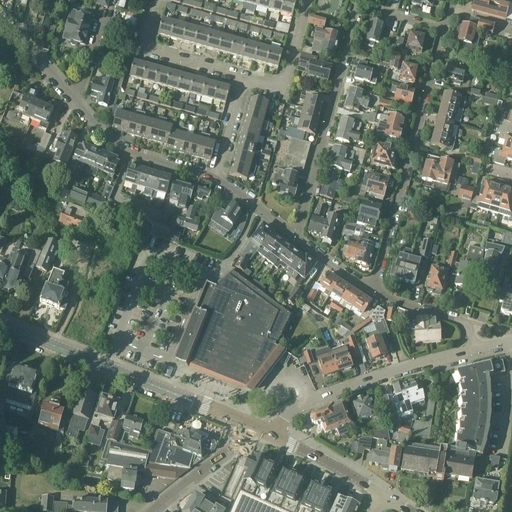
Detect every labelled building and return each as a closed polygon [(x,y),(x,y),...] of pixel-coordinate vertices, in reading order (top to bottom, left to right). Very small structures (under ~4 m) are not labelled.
[(270,0),(257,0),(256,7),(268,10),(270,0)] [(283,0),(270,0),(268,10),(280,14),(283,0)] [(292,0),(283,0),(280,14),(292,17),(296,1),(292,0)] [(474,0),(473,9),(472,9),(472,11),(474,12),(474,11),(504,19),(506,20),(507,18),(506,18),(509,5),(496,2),(496,0),(474,0)] [(216,14),(227,17),(229,12),(217,8),(216,14)] [(201,19),(202,14),(191,11),(189,16),(201,19)] [(71,12),(65,33),(70,35),(69,41),(71,41),(71,43),(72,45),(73,46),(75,46),(76,45),(77,43),(85,45),(93,18),(71,12)] [(229,12),(227,17),(237,20),(238,14),(229,12)] [(311,16),(309,25),(324,29),(326,20),(311,16)] [(469,27),(476,29),(487,32),(486,34),(492,36),(495,24),(471,18),(469,27)] [(170,39),(174,23),(162,20),(158,36),(170,39)] [(236,23),(227,21),(225,26),(234,29),(236,23)] [(380,44),(385,26),(370,22),(364,45),(374,47),(375,43),(380,44)] [(182,43),(186,27),(174,23),(170,39),(182,43)] [(288,33),(289,26),(277,23),(275,30),(288,33)] [(474,36),(476,29),(469,27),(463,25),(462,27),(459,26),(455,39),(459,40),(458,42),(464,43),(463,47),(464,50),(474,52),(476,51),(480,38),(474,36)] [(194,46),(198,30),(186,27),(182,43),(194,46)] [(206,49),(210,33),(198,30),(194,46),(206,49)] [(315,41),(337,47),(339,36),(317,30),(315,39),(315,41)] [(422,52),(426,36),(410,32),(406,48),(422,52)] [(210,33),(206,49),(218,52),(222,36),(210,33)] [(393,50),(397,34),(391,33),(387,49),(393,50)] [(222,36),(218,52),(230,56),(234,40),(222,36)] [(406,56),(407,52),(401,50),(404,40),(397,38),(393,53),(406,56)] [(242,59),(246,43),(234,40),(230,56),(242,59)] [(334,58),(337,47),(315,41),(313,50),(304,47),(302,53),(311,56),(313,51),(319,53),(318,53),(334,58)] [(254,62),(258,46),(246,43),(242,59),(254,62)] [(266,65),(270,50),(258,46),(254,62),(266,65)] [(282,53),(270,50),(266,65),(278,69),(282,53)] [(418,67),(403,64),(401,61),(402,57),(404,57),(392,54),(389,68),(397,70),(397,71),(401,72),(399,79),(415,83),(418,67)] [(317,59),(302,55),(299,70),(309,73),(308,77),(328,82),(331,68),(316,63),(317,59)] [(377,58),(376,65),(387,68),(389,61),(377,58)] [(367,63),(359,61),(358,66),(355,78),(369,82),(369,83),(375,85),(377,79),(370,77),(372,70),(366,68),(367,63)] [(141,81),(146,65),(134,62),(129,78),(141,81)] [(507,67),(492,63),(489,72),(504,77),(507,67)] [(153,85),(158,69),(146,65),(141,81),(153,85)] [(443,77),(445,77),(445,78),(462,83),(464,75),(468,76),(469,71),(448,66),(446,72),(444,72),(443,77)] [(165,88),(170,72),(158,69),(153,85),(165,88)] [(121,88),(125,73),(119,71),(115,86),(114,86),(121,88)] [(177,91),(182,75),(170,72),(165,88),(177,91)] [(189,95),(194,79),(182,75),(177,91),(189,95)] [(113,86),(114,84),(109,82),(108,87),(102,86),(104,81),(95,78),(90,96),(97,98),(96,102),(99,103),(98,105),(107,107),(110,96),(118,98),(121,88),(114,86),(115,86),(113,86)] [(201,98),(206,82),(194,79),(189,95),(201,98)] [(213,101),(218,85),(206,82),(201,98),(213,101)] [(230,89),(218,85),(213,101),(226,105),(230,89)] [(413,97),(414,92),(393,86),(391,93),(397,94),(395,100),(411,104),(412,103),(413,102),(414,98),(413,97)] [(472,88),(470,95),(479,97),(481,90),(472,88)] [(347,98),(378,106),(380,98),(372,96),(371,101),(363,98),(364,93),(349,89),(347,98)] [(23,116),(33,120),(40,103),(33,100),(36,92),(30,90),(27,97),(25,96),(19,110),(24,112),(23,116)] [(445,94),(441,106),(463,111),(465,105),(462,104),(463,99),(459,98),(445,94)] [(305,102),(303,108),(321,113),(324,102),(301,96),(300,100),(305,102)] [(482,98),(480,104),(496,108),(497,102),(496,101),(497,98),(490,97),(489,100),(482,98)] [(378,106),(347,98),(344,108),(359,112),(359,108),(369,111),(370,106),(377,108),(378,106)] [(251,99),(248,110),(265,115),(267,108),(273,110),(274,105),(251,99)] [(380,100),(379,105),(392,109),(393,103),(380,100)] [(54,109),(40,103),(33,120),(40,123),(38,127),(46,130),(50,122),(48,121),(54,109)] [(186,106),(184,112),(194,114),(195,109),(186,106)] [(438,119),(453,123),(453,122),(460,124),(463,111),(441,106),(438,119)] [(123,133),(128,115),(122,113),(123,108),(119,107),(112,130),(123,133)] [(321,113),(303,108),(303,109),(298,107),(297,111),(302,113),(300,120),(318,124),(321,113)] [(196,115),(209,119),(210,114),(197,110),(196,115)] [(264,122),(265,115),(248,110),(245,120),(268,127),(269,123),(264,122)] [(511,111),(510,111),(506,122),(504,122),(502,128),(511,130),(511,111)] [(134,136),(141,113),(137,112),(135,117),(128,115),(123,133),(134,136)] [(145,139),(150,121),(144,120),(145,114),(141,113),(134,136),(145,139)] [(361,121),(373,124),(374,123),(376,115),(369,113),(369,116),(363,114),(361,121)] [(379,124),(402,130),(403,126),(404,126),(405,123),(404,121),(404,120),(396,118),(397,115),(388,113),(387,117),(381,116),(379,124)] [(156,142),(163,119),(159,118),(157,123),(150,121),(145,139),(156,142)] [(171,131),(172,132),(173,128),(166,126),(167,120),(163,119),(156,142),(167,145),(171,131)] [(341,119),(338,130),(358,135),(359,128),(360,128),(361,125),(355,123),(341,119)] [(453,123),(438,119),(434,133),(456,138),(458,128),(452,126),(453,123)] [(266,131),(268,127),(245,120),(242,131),(259,137),(261,130),(266,131)] [(318,124),(300,120),(298,126),(293,125),(292,129),(289,128),(286,137),(291,139),(298,141),(301,132),(315,136),(318,124)] [(401,133),(402,130),(379,124),(379,125),(374,123),(373,124),(373,126),(378,127),(376,132),(383,134),(381,138),(390,141),(391,139),(399,141),(399,139),(401,139),(402,136),(401,134),(401,133)] [(511,130),(502,128),(500,127),(498,133),(500,134),(499,139),(506,141),(504,147),(511,149),(511,137),(511,136),(511,130)] [(177,153),(183,129),(180,128),(178,133),(172,132),(171,131),(167,145),(166,149),(177,153)] [(188,156),(193,138),(186,136),(188,130),(183,129),(177,153),(188,156)] [(358,135),(338,130),(335,140),(349,143),(350,140),(356,142),(356,141),(360,142),(362,136),(358,135)] [(261,149),(261,150),(267,151),(268,147),(263,145),(257,144),(259,137),(242,131),(238,142),(261,149)] [(46,150),(51,136),(45,133),(39,147),(46,150)] [(65,133),(64,136),(62,141),(59,140),(55,150),(58,151),(55,157),(53,161),(65,166),(77,138),(76,138),(74,135),(71,134),(68,134),(65,133)] [(456,138),(434,133),(431,145),(446,149),(446,150),(452,152),(456,138)] [(199,159),(205,135),(202,134),(200,140),(193,138),(188,156),(199,159)] [(205,135),(199,159),(211,162),(216,144),(208,142),(210,137),(205,135)] [(298,141),(291,139),(284,165),(304,171),(311,144),(298,141)] [(260,153),(261,150),(261,149),(238,142),(235,153),(253,159),(255,152),(260,153)] [(78,162),(84,164),(90,147),(80,143),(69,172),(73,174),(76,166),(78,162)] [(396,161),(399,153),(390,150),(390,149),(385,148),(385,149),(374,146),(372,154),(375,155),(372,164),(394,170),(395,169),(397,163),(396,161)] [(97,150),(90,147),(84,164),(89,166),(86,173),(90,175),(99,152),(96,151),(97,150)] [(333,148),(331,157),(354,164),(355,162),(352,161),(354,156),(359,158),(357,165),(362,166),(366,151),(350,147),(349,152),(333,148)] [(511,149),(504,147),(502,153),(495,151),(492,162),(504,166),(505,160),(507,160),(507,161),(511,162),(511,149)] [(104,154),(99,152),(90,175),(95,177),(98,170),(103,172),(110,155),(104,153),(104,154)] [(251,166),(253,159),(235,153),(232,164),(255,171),(256,167),(251,166)] [(120,160),(110,155),(103,172),(109,174),(106,181),(111,183),(120,160)] [(483,159),(468,155),(466,161),(481,165),(483,159)] [(354,164),(331,157),(328,167),(349,173),(351,165),(361,168),(362,166),(357,165),(354,164)] [(442,173),(456,177),(459,165),(428,157),(424,171),(433,173),(433,171),(442,173)] [(254,175),(255,171),(232,164),(229,176),(247,181),(249,174),(254,175)] [(136,191),(138,186),(135,186),(141,166),(137,165),(136,167),(130,165),(125,183),(133,185),(132,189),(136,191)] [(145,189),(150,171),(144,170),(145,167),(141,166),(135,186),(138,186),(145,189)] [(298,175),(280,170),(278,170),(277,175),(275,174),(272,184),(280,187),(277,196),(292,200),(293,196),(294,196),(297,187),(294,187),(298,175)] [(156,192),(162,172),(158,171),(157,173),(150,171),(145,189),(153,191),(152,195),(157,196),(158,192),(156,192)] [(451,181),(456,182),(455,185),(460,186),(462,178),(456,177),(442,173),(433,171),(433,173),(424,171),(424,172),(422,173),(420,177),(422,180),(435,183),(434,189),(448,192),(451,181)] [(156,192),(158,192),(166,195),(171,178),(165,176),(165,173),(162,172),(156,192)] [(325,180),(338,184),(340,176),(327,172),(325,180)] [(363,184),(385,190),(386,187),(390,188),(392,182),(388,180),(370,175),(370,177),(365,175),(363,184)] [(338,184),(325,180),(322,188),(335,192),(340,193),(343,186),(338,184)] [(174,182),(169,201),(178,204),(177,208),(178,209),(183,191),(181,190),(183,183),(176,181),(176,183),(174,182)] [(477,208),(488,211),(496,184),(489,182),(488,184),(484,183),(482,190),(479,197),(480,197),(479,199),(473,197),(471,204),(470,209),(476,211),(477,208)] [(178,209),(186,211),(189,200),(190,201),(194,188),(192,187),(193,185),(183,183),(181,190),(183,191),(178,209)] [(59,184),(55,195),(66,199),(69,192),(65,190),(66,187),(59,184)] [(385,190),(363,184),(360,192),(362,192),(361,194),(364,195),(365,193),(371,194),(370,197),(383,200),(385,190)] [(496,184),(488,211),(499,215),(506,190),(502,189),(503,186),(496,184)] [(101,198),(108,201),(113,189),(106,186),(101,198)] [(474,189),(462,186),(458,200),(461,201),(470,203),(474,189)] [(511,188),(506,187),(506,190),(499,215),(510,218),(509,222),(511,223),(511,188)] [(207,205),(211,191),(199,188),(195,201),(207,205)] [(335,192),(322,188),(320,195),(333,199),(335,192)] [(108,201),(101,198),(89,193),(88,195),(73,189),(69,199),(103,213),(108,201)] [(470,203),(461,201),(459,208),(468,210),(470,203)] [(64,209),(64,210),(59,222),(64,224),(64,225),(69,228),(70,226),(81,230),(85,220),(88,221),(91,212),(69,204),(67,210),(64,209)] [(106,215),(111,217),(116,206),(110,204),(106,215)] [(364,218),(377,222),(378,218),(382,219),(385,210),(363,204),(357,225),(362,226),(364,218)] [(235,219),(240,211),(231,205),(219,223),(224,226),(227,221),(231,224),(232,223),(233,224),(236,220),(235,219)] [(309,233),(321,237),(326,221),(322,220),(326,208),(318,205),(314,217),(313,217),(308,231),(309,233)] [(116,206),(111,217),(117,220),(122,209),(116,206)] [(185,220),(193,222),(197,210),(189,208),(185,220)] [(122,209),(117,220),(122,222),(127,211),(122,209)] [(419,220),(421,212),(409,209),(407,217),(419,220)] [(127,211),(122,222),(128,225),(132,214),(127,211)] [(133,227),(138,216),(132,214),(128,225),(133,227)] [(326,221),(321,237),(321,239),(323,239),(322,243),(330,246),(339,216),(333,214),(332,216),(328,215),(326,221)] [(424,222),(436,226),(438,218),(426,214),(424,222)] [(138,216),(133,227),(139,230),(143,219),(138,216)] [(466,218),(458,216),(456,222),(464,225),(466,218)] [(377,222),(364,218),(362,226),(357,225),(356,230),(361,231),(372,234),(373,230),(375,230),(375,228),(377,228),(378,225),(377,224),(377,222)] [(144,232),(149,221),(143,219),(139,230),(144,232)] [(186,220),(184,229),(197,232),(199,224),(186,220)] [(149,221),(144,232),(150,234),(154,224),(149,221)] [(154,224),(150,234),(155,237),(155,236),(159,226),(154,224)] [(155,236),(165,240),(168,232),(169,230),(159,226),(155,236)] [(241,257),(235,268),(243,272),(245,269),(244,269),(249,261),(250,262),(256,253),(260,247),(261,247),(271,233),(263,226),(252,240),(241,257)] [(344,231),(353,234),(351,243),(349,243),(345,257),(355,261),(362,239),(364,234),(360,233),(361,231),(346,227),(344,231)] [(165,240),(177,245),(180,237),(168,232),(165,240)] [(265,259),(269,254),(280,239),(275,236),(271,233),(261,247),(260,247),(256,253),(265,259)] [(511,247),(511,234),(506,233),(503,245),(511,247)] [(362,239),(355,261),(355,263),(361,265),(360,266),(362,269),(365,270),(368,269),(376,244),(366,241),(368,235),(364,234),(362,239)] [(269,254),(265,259),(273,266),(274,265),(288,246),(285,243),(280,239),(269,254)] [(61,246),(47,240),(35,269),(47,273),(51,262),(54,263),(61,246)] [(432,243),(423,241),(419,258),(428,260),(432,243)] [(280,266),(284,270),(297,252),(288,246),(274,265),(273,266),(277,270),(280,266)] [(499,258),(500,256),(500,257),(504,250),(486,246),(484,253),(486,253),(483,268),(489,270),(488,272),(490,274),(493,275),(495,273),(497,266),(501,266),(502,259),(499,258)] [(481,270),(483,261),(482,260),(484,251),(470,247),(465,266),(455,263),(452,275),(457,277),(455,285),(456,287),(457,287),(456,291),(456,292),(465,294),(466,294),(467,290),(469,289),(475,265),(481,267),(480,270),(481,270)] [(410,258),(412,251),(401,248),(400,252),(396,265),(393,264),(390,276),(393,277),(393,279),(401,282),(407,261),(409,262),(410,258)] [(16,258),(19,251),(15,249),(12,256),(11,256),(9,262),(0,258),(0,284),(4,286),(16,258)] [(35,267),(41,253),(34,250),(28,264),(35,267)] [(25,254),(19,251),(16,258),(4,286),(4,287),(5,291),(10,293),(13,291),(19,275),(18,274),(24,259),(23,259),(25,254)] [(412,251),(410,258),(409,262),(407,261),(401,282),(413,285),(414,283),(418,285),(420,276),(416,275),(419,261),(417,260),(418,258),(411,256),(412,251)] [(283,271),(287,274),(286,275),(291,279),(305,259),(297,252),(284,270),(283,271)] [(453,271),(457,255),(450,253),(446,269),(453,271)] [(305,259),(291,279),(295,282),(299,276),(304,280),(315,265),(305,259)] [(441,292),(446,274),(439,272),(440,268),(434,266),(433,269),(430,277),(429,277),(428,283),(429,283),(427,291),(433,293),(432,295),(440,297),(441,292)] [(251,273),(245,269),(243,272),(241,274),(247,278),(251,273)] [(65,275),(64,274),(54,270),(40,302),(59,310),(59,309),(65,311),(68,303),(63,301),(64,298),(67,297),(68,293),(67,290),(69,284),(65,275)] [(207,285),(177,358),(256,390),(285,353),(277,349),(293,316),(233,270),(212,287),(207,285)] [(328,297),(331,293),(330,293),(338,281),(328,274),(320,286),(326,290),(323,295),(328,297)] [(503,313),(511,315),(511,311),(511,304),(507,304),(508,301),(507,301),(509,293),(510,287),(507,286),(508,280),(504,279),(499,303),(503,304),(501,311),(503,313)] [(330,293),(331,293),(341,300),(349,288),(338,281),(330,293)] [(349,288),(341,300),(352,307),(359,295),(349,288)] [(293,307),(302,295),(294,289),(285,301),(293,307)] [(311,304),(317,294),(312,290),(306,301),(311,304)] [(352,307),(362,314),(368,307),(370,302),(359,295),(352,307)] [(330,308),(335,311),(339,305),(333,302),(329,307),(330,308)] [(340,314),(344,309),(339,305),(335,311),(340,314)] [(378,306),(374,311),(369,317),(369,318),(375,323),(376,324),(374,324),(377,333),(378,333),(380,338),(389,334),(383,317),(385,312),(378,306)] [(362,314),(360,317),(365,320),(369,317),(374,311),(368,307),(362,314)] [(395,323),(397,309),(387,308),(385,321),(395,323)] [(412,330),(419,330),(419,340),(438,339),(437,320),(414,314),(405,311),(402,319),(412,322),(415,322),(412,323),(410,325),(410,328),(412,330)] [(367,319),(359,325),(362,328),(369,323),(372,321),(369,318),(367,319)] [(349,333),(352,330),(344,323),(340,327),(347,332),(349,333)] [(347,332),(346,334),(347,339),(353,336),(354,336),(354,335),(353,334),(352,330),(349,333),(347,332)] [(387,357),(380,338),(378,333),(377,333),(365,337),(373,362),(387,357)] [(351,350),(357,347),(353,336),(347,339),(351,350)] [(331,351),(332,356),(338,372),(352,368),(345,346),(331,351)] [(308,365),(314,363),(310,351),(304,354),(308,365)] [(324,377),(338,372),(332,356),(318,361),(324,377)] [(481,456),(485,437),(488,422),(488,407),(488,392),(486,378),(506,373),(503,362),(454,373),(454,374),(457,374),(457,376),(460,383),(460,384),(463,383),(464,387),(460,388),(462,395),(461,395),(461,396),(465,396),(465,400),(461,400),(462,408),(462,409),(465,409),(465,413),(461,413),(461,420),(461,421),(464,421),(463,426),(459,425),(459,433),(462,434),(461,438),(457,437),(456,445),(455,446),(456,446),(455,451),(475,456),(479,456),(478,467),(490,469),(491,462),(489,462),(490,457),(481,456)] [(38,377),(38,375),(37,375),(29,373),(29,372),(24,371),(16,369),(16,368),(15,368),(14,369),(9,388),(10,388),(6,400),(32,408),(39,387),(35,386),(38,377)] [(405,384),(403,385),(410,407),(417,405),(418,407),(426,404),(422,393),(418,394),(414,381),(411,382),(411,381),(405,383),(405,384)] [(402,419),(405,418),(407,421),(408,423),(414,421),(413,415),(410,407),(403,385),(393,388),(398,403),(396,404),(395,406),(396,409),(399,410),(402,419)] [(430,398),(437,396),(435,387),(428,389),(430,398)] [(89,420),(96,396),(80,392),(73,416),(74,416),(68,437),(77,439),(80,431),(85,432),(88,420),(89,420)] [(382,406),(390,405),(388,396),(386,397),(385,393),(380,395),(382,406)] [(357,421),(375,415),(369,398),(367,397),(352,403),(351,405),(357,421)] [(103,398),(98,414),(95,413),(89,434),(98,437),(101,429),(98,428),(100,420),(112,424),(113,420),(115,411),(118,410),(119,405),(118,403),(103,398)] [(429,439),(435,400),(428,401),(425,423),(415,421),(410,435),(429,439)] [(64,410),(59,408),(60,404),(52,401),(50,406),(45,404),(39,426),(57,431),(54,453),(60,453),(63,433),(65,425),(60,423),(64,410)] [(325,434),(350,425),(342,405),(311,417),(310,419),(312,424),(314,425),(316,424),(318,428),(322,427),(325,434)] [(154,414),(151,421),(157,423),(160,416),(154,414)] [(138,439),(143,420),(127,416),(124,427),(123,430),(125,430),(130,432),(129,437),(138,439)] [(113,424),(108,440),(110,441),(111,441),(114,442),(119,426),(113,424)] [(124,427),(119,426),(114,442),(121,444),(125,430),(123,430),(124,427)] [(411,429),(402,426),(397,443),(405,445),(409,435),(411,429)] [(16,445),(18,428),(7,427),(6,441),(12,445),(16,445)] [(163,445),(198,458),(201,458),(204,449),(211,452),(215,450),(216,446),(214,443),(207,440),(207,441),(206,441),(208,436),(191,429),(189,435),(189,434),(182,431),(177,433),(176,438),(166,434),(163,445)] [(387,429),(381,431),(383,441),(387,441),(390,442),(387,429)] [(147,465),(187,470),(188,469),(190,469),(191,465),(193,466),(198,458),(163,445),(166,434),(158,431),(149,456),(148,462),(147,463),(147,465)] [(373,433),(372,438),(379,440),(383,441),(381,431),(373,433)] [(370,451),(371,441),(359,439),(357,454),(363,455),(364,450),(370,451)] [(109,451),(107,466),(110,467),(108,480),(122,482),(121,490),(134,491),(135,486),(140,486),(141,478),(136,477),(136,472),(144,473),(144,476),(175,481),(189,471),(187,470),(147,465),(147,463),(148,462),(149,456),(150,451),(121,444),(111,441),(111,442),(110,445),(109,451)] [(429,473),(428,478),(444,480),(444,476),(471,480),(474,466),(474,464),(475,456),(455,451),(440,448),(439,453),(413,449),(414,444),(407,443),(405,445),(401,469),(429,473)] [(372,456),(371,463),(382,465),(381,469),(388,470),(391,455),(389,455),(389,453),(387,453),(388,449),(386,449),(386,447),(382,446),(381,453),(372,452),(372,456)] [(388,449),(387,453),(389,453),(389,455),(391,455),(388,470),(396,472),(397,468),(398,468),(399,456),(400,451),(388,449)] [(491,462),(490,469),(498,470),(499,459),(490,457),(489,462),(491,462)] [(249,461),(244,470),(248,472),(259,476),(266,462),(255,458),(253,462),(249,461)] [(266,462),(259,476),(274,483),(278,473),(275,472),(276,469),(266,464),(266,463),(266,462)] [(248,472),(230,511),(331,511),(332,509),(317,502),(302,496),(288,489),(274,483),(259,476),(248,472)] [(278,473),(274,483),(288,489),(294,475),(289,473),(288,474),(283,472),(281,475),(278,473)] [(294,475),(288,489),(302,496),(307,486),(303,485),(305,482),(299,479),(300,478),(294,475)] [(496,504),(499,484),(477,481),(474,500),(475,503),(494,505),(496,504)] [(307,486),(302,496),(317,502),(323,488),(318,486),(318,487),(311,485),(310,488),(307,486)] [(323,488),(317,502),(332,509),(337,499),(332,498),(333,494),(327,492),(328,490),(323,488)] [(220,511),(215,509),(215,510),(202,502),(202,501),(195,496),(191,503),(189,502),(187,503),(185,506),(185,509),(187,509),(184,511),(220,511)] [(52,511),(54,498),(42,497),(40,511),(52,511)] [(337,498),(331,511),(357,511),(360,506),(338,497),(337,498)] [(115,511),(117,504),(81,501),(73,500),(73,507),(67,506),(67,504),(53,503),(52,511),(115,511)]
